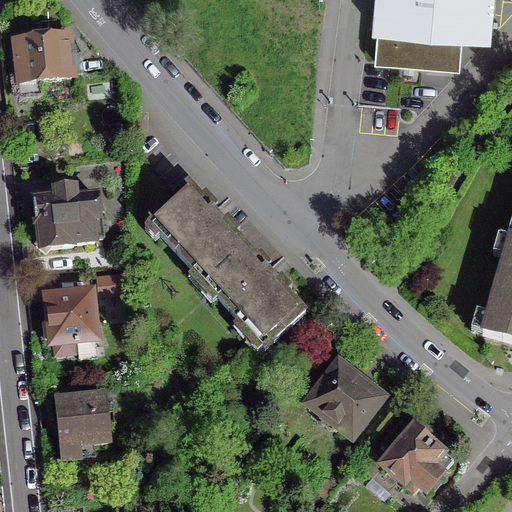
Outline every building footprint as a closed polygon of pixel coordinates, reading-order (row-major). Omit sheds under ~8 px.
[(372,0),(370,29),(374,29),(372,61),(457,68),(459,37),(485,39),(488,0),(372,0)] [(19,84),(16,84),(17,101),(40,98),(38,84),(69,81),(65,39),(15,44),(19,84)] [(158,238),(204,288),(245,252),(220,224),(218,226),(210,218),(212,216),(186,188),(149,223),(161,236),(158,238)] [(49,198),(49,202),(31,204),(33,226),(30,227),(32,244),(34,248),(33,249),(44,256),(47,251),(71,249),(71,247),(93,245),(93,242),(102,241),(99,219),(97,219),(94,199),(74,202),(73,193),(53,195),(53,197),(49,198)] [(490,318),(486,317),(481,337),(511,346),(511,242),(508,241),(502,261),(506,262),(490,318)] [(265,274),(245,252),(204,288),(262,352),(303,315),(273,283),(271,285),(263,276),(265,274)] [(125,295),(123,279),(96,282),(97,298),(125,295)] [(89,299),(88,297),(45,302),(47,325),(42,325),(41,327),(42,341),(44,342),(49,342),(50,347),(52,347),(53,359),(76,357),(77,362),(96,360),(89,299)] [(350,379),(336,368),(306,408),(321,419),(321,426),(329,432),(335,430),(350,442),(381,402),(367,391),(367,390),(351,378),(350,379)] [(82,403),(82,400),(53,403),(59,463),(79,461),(78,449),(108,446),(104,401),(82,403)] [(436,481),(451,464),(412,430),(409,433),(397,423),(379,445),(390,455),(379,469),(411,496),(416,490),(424,496),(428,491),(431,494),(440,484),(436,481)]
